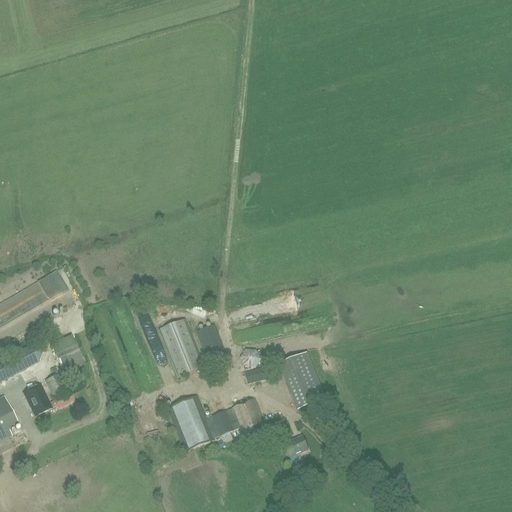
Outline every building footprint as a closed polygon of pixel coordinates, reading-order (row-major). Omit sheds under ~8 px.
[(62,273),(66,280),(71,277),(67,270),(62,273)] [(74,306),(58,276),(56,272),(0,304),(0,353),(11,347),(7,340),(24,331),(67,306),(69,309),(74,306)] [(182,322),(159,331),(178,378),(201,369),(182,322)] [(212,326),(195,333),(210,369),(227,362),(212,326)] [(83,363),(72,341),(51,350),(62,373),(83,363)] [(38,363),(44,351),(39,343),(19,353),(20,356),(0,366),(0,377),(3,382),(38,363)] [(123,354),(121,346),(118,346),(118,348),(117,348),(123,376),(131,374),(126,354),(123,354)] [(246,351),(240,360),(244,369),(255,370),(261,361),(256,352),(246,351)] [(297,412),(325,401),(307,355),(279,366),(297,412)] [(243,373),(247,384),(275,378),(271,366),(243,373)] [(52,401),(52,402),(55,407),(57,410),(74,402),(69,393),(67,394),(57,375),(44,382),(52,398),(61,393),(63,396),(52,401)] [(166,379),(159,381),(162,393),(170,391),(166,379)] [(55,407),(52,402),(48,404),(39,385),(22,394),(34,417),(55,407)] [(197,397),(164,409),(182,453),(214,440),(214,438),(239,429),(244,443),(267,435),(254,401),(206,419),(197,397)] [(0,400),(0,441),(11,436),(8,431),(18,426),(4,398),(0,400)] [(26,443),(23,437),(14,442),(17,447),(26,443)] [(285,460),(306,451),(301,437),(280,445),(285,460)]
